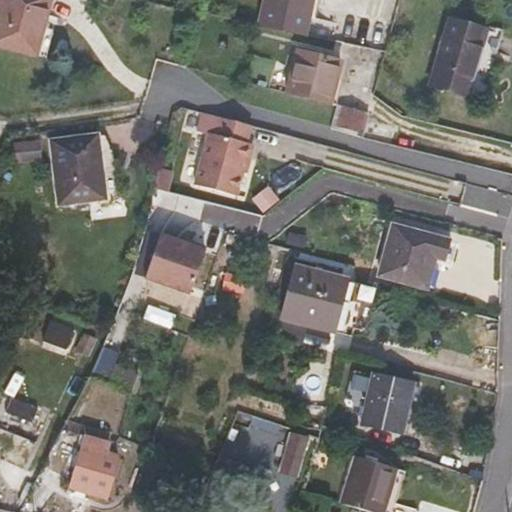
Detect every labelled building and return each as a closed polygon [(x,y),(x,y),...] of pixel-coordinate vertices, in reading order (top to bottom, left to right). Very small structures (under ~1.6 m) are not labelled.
[(50,0),(0,0),(0,3),(0,45),(36,55),(50,0)] [(264,0),(259,24),(303,33),(310,0),(264,0)] [(467,95),(487,31),(447,19),(428,83),(467,95)] [(226,53),(228,46),(220,44),(218,51),(226,53)] [(296,53),(286,92),(329,104),(339,65),(296,53)] [(360,111),(336,106),(332,128),(356,132),(360,111)] [(235,194),(241,170),(243,160),(248,157),(251,147),(247,142),(245,142),(249,123),(200,110),(195,130),(206,132),(194,184),(235,194)] [(106,199),(100,155),(97,133),(50,140),(58,204),(106,199)] [(113,153),(104,133),(97,133),(100,155),(113,153)] [(164,190),(169,172),(158,169),(153,188),(164,190)] [(450,241),(438,238),(391,225),(378,275),(425,287),(434,255),(446,258),(450,241)] [(162,239),(150,283),(197,295),(209,252),(162,239)] [(296,267),(283,316),(332,330),(340,299),(345,280),(296,267)] [(348,302),(340,299),(332,330),(340,332),(348,302)] [(94,377),(109,381),(116,355),(101,351),(94,377)] [(118,361),(110,382),(132,391),(140,370),(118,361)] [(361,423),(401,432),(406,406),(412,383),(372,374),(370,383),(366,402),(361,423)] [(362,381),(357,399),(366,402),(370,383),(362,381)] [(415,408),(420,385),(412,383),(406,406),(415,408)] [(0,426),(27,438),(40,407),(13,395),(0,426)] [(300,477),(310,435),(290,430),(279,472),(300,477)] [(84,446),(72,487),(107,497),(118,457),(84,446)] [(396,503),(387,501),(396,468),(354,456),(339,503),(371,511),(413,511),(415,509),(396,503)] [(396,503),(405,471),(396,468),(387,501),(396,503)]
